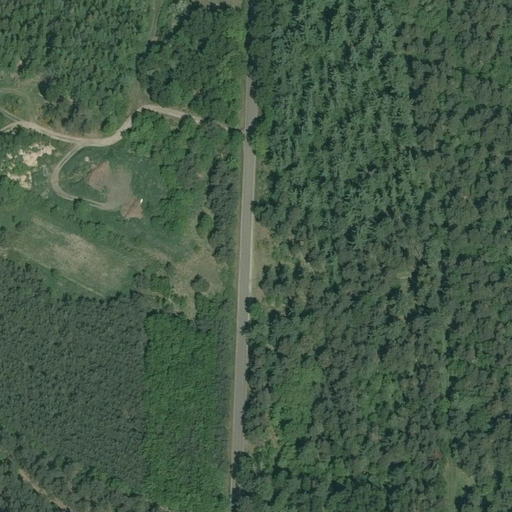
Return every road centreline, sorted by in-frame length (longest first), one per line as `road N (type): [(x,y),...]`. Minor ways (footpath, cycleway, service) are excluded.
road 1 (track): [(381,0),(445,267),(454,511)]
road 2 (unclassified): [(258,0),(236,511)]
